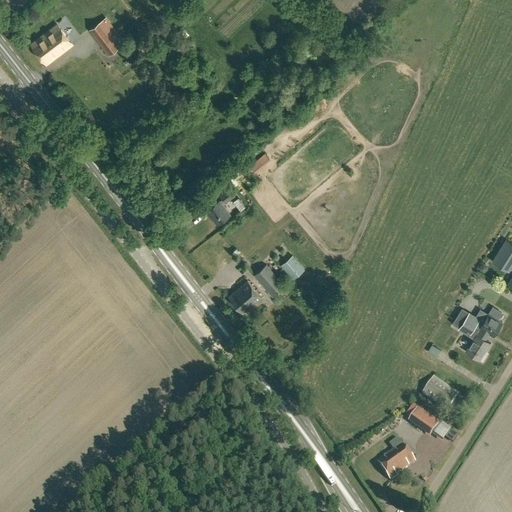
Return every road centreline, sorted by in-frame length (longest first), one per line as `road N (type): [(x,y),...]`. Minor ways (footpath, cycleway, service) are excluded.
road 1 (primary): [(357,511),(299,426),(0,47)]
road 2 (unclassified): [(322,511),(271,428),(0,84)]
road 3 (unclassified): [(419,511),(511,367)]
